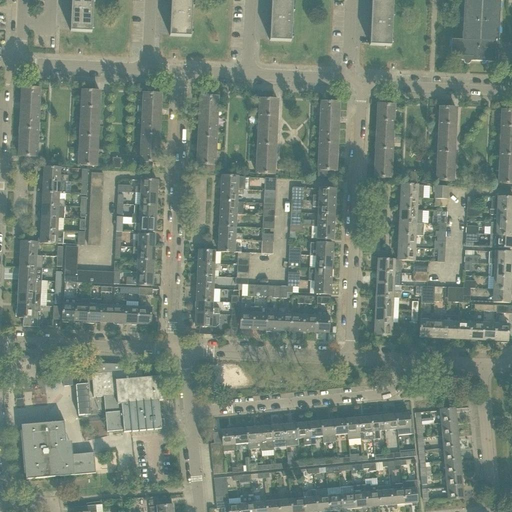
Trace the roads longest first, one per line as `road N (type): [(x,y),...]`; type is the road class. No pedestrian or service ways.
road 1 (residential): [(171,349),(184,72)]
road 2 (residential): [(350,357),(360,81)]
road 3 (residential): [(190,412),(380,393),(394,385),(403,359)]
road 4 (residential): [(171,349),(0,341)]
road 5 (residential): [(350,357),(184,350)]
road 6 (residential): [(511,90),(360,81)]
road 7 (residential): [(492,511),(484,362)]
road 8 (residential): [(146,70),(19,63)]
